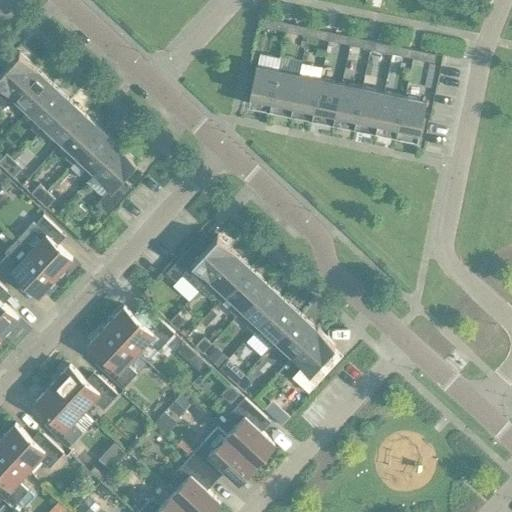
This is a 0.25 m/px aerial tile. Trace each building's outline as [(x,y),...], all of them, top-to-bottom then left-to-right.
[(265,17),(263,26),(280,30),(282,21),(265,17)] [(290,32),(306,35),(308,26),(292,23),(290,32)] [(325,30),(308,26),(306,35),(323,39),(325,30)] [(332,41),(349,44),(350,35),(334,32),(332,41)] [(367,39),(350,35),(349,44),(365,47),(367,39)] [(374,49),(391,53),(393,44),(376,41),(374,49)] [(409,48),(393,44),(391,53),(407,56),(409,48)] [(436,53),(418,50),(417,58),(434,62),(436,53)] [(10,95),(36,67),(19,51),(0,71),(0,70),(0,105),(1,106),(11,95),(10,95)] [(247,104),(269,108),(277,69),(255,65),(247,104)] [(28,109),(52,84),(35,68),(36,68),(37,68),(36,67),(10,95),(11,95),(11,94),(28,109)] [(269,108),(290,113),(298,73),(277,69),(269,108)] [(290,113),(311,117),(319,78),(298,73),(290,113)] [(311,117),(332,122),(341,82),(319,78),(311,117)] [(332,122),(354,126),(362,87),(341,82),(332,122)] [(45,125),(68,99),(52,84),(28,109),(39,119),(31,127),(38,132),(45,125)] [(354,126),(375,130),(383,91),(362,87),(354,126)] [(375,130),(396,135),(404,95),(383,91),(375,130)] [(396,135),(418,139),(426,100),(404,95),(396,135)] [(68,99),(45,125),(61,140),(85,115),(68,99)] [(85,115),(61,140),(71,149),(65,157),(71,163),(78,156),(102,130),(85,115)] [(88,179),(94,172),(119,145),(118,144),(119,145),(118,145),(102,130),(78,156),(88,165),(81,172),(88,179)] [(119,145),(94,172),(110,187),(95,204),(104,213),(127,188),(118,180),(137,160),(119,145)] [(0,164),(4,169),(13,160),(5,152),(0,157),(0,164)] [(21,167),(13,160),(4,169),(12,176),(21,167)] [(38,200),(46,191),(39,183),(30,193),(38,200)] [(54,198),(46,191),(38,200),(46,207),(54,198)] [(28,251),(55,276),(72,257),(53,240),(61,232),(42,215),(28,230),(39,240),(28,251)] [(198,246),(194,251),(189,246),(166,271),(176,280),(182,274),(198,289),(209,278),(234,251),(217,235),(203,250),(198,246)] [(55,276),(28,251),(16,240),(5,253),(6,254),(0,260),(0,274),(11,285),(19,277),(38,294),(55,276)] [(234,251),(209,278),(209,279),(210,279),(209,278),(210,278),(219,286),(212,294),(219,300),(226,293),(250,267),(234,252),(234,251),(234,252),(235,251),(234,251)] [(250,267),(226,293),(236,302),(229,309),(236,315),(243,308),(267,282),(250,267)] [(267,282),(243,308),(253,317),(246,325),(253,331),(260,324),(283,298),(267,282)] [(0,334),(17,316),(0,299),(0,297),(6,290),(0,284),(0,334)] [(283,298),(260,324),(270,333),(263,340),(269,346),(276,339),(300,313),(283,298)] [(123,305),(106,323),(136,351),(146,340),(157,349),(174,331),(154,313),(143,324),(123,305)] [(177,312),(168,321),(176,328),(184,319),(177,312)] [(300,313),(276,339),(293,354),(292,355),(292,354),(291,355),(292,355),(318,328),(317,327),(316,328),(317,328),(316,329),(300,313)] [(106,323),(89,342),(109,361),(102,369),(122,387),(136,372),(125,362),(136,351),(106,323)] [(318,328),(292,355),(303,365),(292,376),(308,391),(326,372),(317,364),(335,344),(318,328)] [(203,335),(194,345),(202,352),(211,343),(203,335)] [(207,356),(219,367),(227,357),(216,347),(207,356)] [(201,370),(207,363),(196,353),(189,361),(201,370)] [(52,382),(82,409),(92,398),(103,408),(117,393),(97,374),(89,382),(69,363),(52,382)] [(244,374),(236,366),(227,376),(235,383),(244,374)] [(243,390),(252,381),(244,374),(235,383),(243,390)] [(92,419),(82,409),(52,382),(35,400),(55,419),(47,427),(67,446),(92,419)] [(230,403),(239,393),(229,383),(220,393),(230,403)] [(175,413),(188,399),(182,393),(168,406),(175,413)] [(226,434),(256,462),(274,442),(257,427),(266,417),(244,397),(229,413),(238,421),(226,434)] [(163,430),(173,418),(164,410),(154,423),(163,430)] [(274,419),(281,425),(282,423),(289,417),(282,411),(274,419)] [(0,437),(0,443),(27,468),(38,457),(48,467),(62,451),(42,433),(35,441),(14,422),(0,437)] [(205,439),(190,455),(212,476),(221,466),(237,481),(256,462),(226,434),(217,426),(205,439)] [(113,442),(109,447),(119,456),(124,452),(113,442)] [(0,443),(0,477),(1,478),(0,478),(0,492),(13,505),(27,489),(17,480),(27,468),(0,443)] [(171,493),(192,511),(209,511),(220,501),(203,485),(212,476),(190,455),(174,472),(183,480),(171,493)] [(94,466),(90,470),(98,478),(102,474),(94,466)] [(93,503),(103,494),(89,479),(80,488),(93,503)] [(137,511),(192,511),(171,493),(160,505),(151,497),(137,511)]
